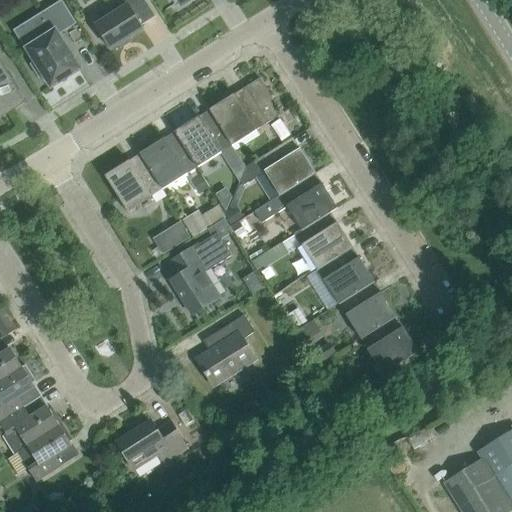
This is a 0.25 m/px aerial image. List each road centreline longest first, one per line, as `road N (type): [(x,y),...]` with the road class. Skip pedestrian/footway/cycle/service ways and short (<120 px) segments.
road 1 (residential): [(0,259),(77,384),(115,395),(136,379),(142,353),(127,278),(48,157)]
road 2 (residential): [(470,351),(264,21)]
road 3 (residential): [(48,157),(264,21)]
